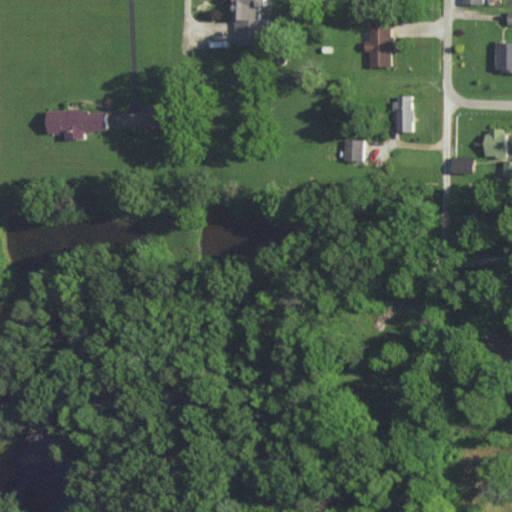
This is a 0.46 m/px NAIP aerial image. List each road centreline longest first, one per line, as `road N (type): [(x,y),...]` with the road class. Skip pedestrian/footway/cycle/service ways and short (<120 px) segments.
road 1 (residential): [(447,254),(381,276),(343,321),(324,394),(341,511)]
road 2 (residential): [(448,103),(447,311)]
